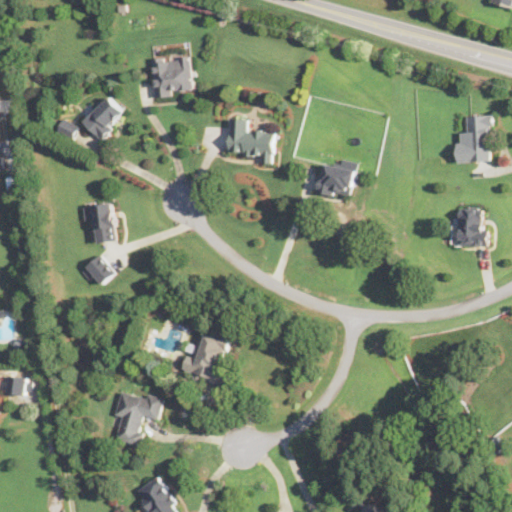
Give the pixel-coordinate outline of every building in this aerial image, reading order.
[(154,55),(157,95),(196,91),(193,52),(154,55)] [(103,138),(129,111),(111,93),(85,120),(103,138)] [(459,160),(496,159),(495,112),(467,113),(468,138),(458,138),(459,160)] [(277,160),(277,128),(252,128),(252,117),(231,116),(230,149),(262,150),(262,160),(277,160)] [(79,125),(66,119),(61,129),(74,135),(79,125)] [(320,189),(352,196),(359,160),(340,156),(339,163),(326,161),(320,189)] [(87,221),(98,220),(100,241),(121,239),(117,200),(86,203),(87,221)] [(491,244),(491,224),(483,224),(483,205),(462,205),(462,224),(452,224),(452,244),(491,244)] [(83,267),(93,278),(97,274),(105,283),(120,270),(103,251),(83,267)] [(229,384),(234,369),(225,365),(235,334),(207,324),(197,354),(190,352),(185,370),(229,384)] [(9,392),(33,392),(33,374),(9,374),(9,392)] [(166,395),(123,385),(117,413),(125,414),(120,436),(143,441),(149,415),(161,418),(166,395)] [(139,488),(154,511),(157,510),(158,511),(181,511),(176,504),(179,502),(161,474),(139,488)] [(376,501),(385,511),(365,511),(363,509),(369,504),(370,506),(370,504),(373,501),(375,502),(376,501)]
